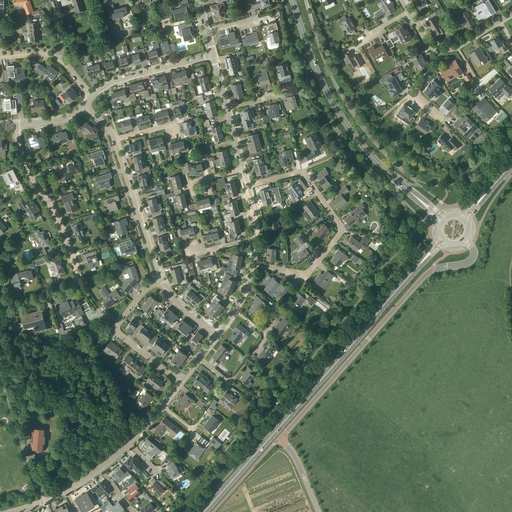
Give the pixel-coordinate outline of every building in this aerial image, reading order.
[(24,4),(27,14),(34,12),(29,0),(28,0),(27,0),(26,0),(14,0),(14,1),(13,1),(14,3),(14,4),(16,4),(16,5),(22,4),(24,4)] [(80,0),(50,0),(54,11),(59,9),(55,0),(72,0),(77,14),(84,11),(80,0)] [(185,0),(180,1),(181,8),(186,7),(189,6),(187,0),(185,0)] [(224,0),(216,0),(217,2),(218,2),(218,4),(211,6),(212,12),(214,11),(215,16),(213,16),(215,22),(228,18),(227,13),(226,13),(223,3),(222,1),(224,0)] [(252,3),(247,4),(249,11),(254,10),(254,9),(253,9),(262,6),(262,7),(270,5),(268,0),(260,0),(261,3),(252,5),(252,3)] [(385,8),(375,14),(378,20),(395,11),(391,3),(392,2),(390,0),(384,0),(382,2),(385,8)] [(425,0),(414,0),(420,9),(428,4),(425,0)] [(487,17),(491,15),(496,12),(488,0),(486,0),(475,7),(478,12),(479,14),(479,13),(480,15),(477,17),(479,20),(482,18),(482,19),(486,16),(487,17)] [(127,7),(113,7),(114,19),(123,19),(123,12),(127,12),(127,7)] [(181,8),(173,10),(175,20),(189,17),(186,7),(181,8)] [(462,17),(455,22),(459,28),(466,24),(469,28),(474,25),(466,11),(461,14),(462,17)] [(355,28),(349,18),(347,19),(345,15),(340,18),(341,19),(339,19),(338,20),(338,21),(338,22),(338,23),(338,24),(339,24),(340,24),(341,24),(343,23),(348,32),(346,33),(348,37),(356,33),(354,29),(355,28)] [(446,31),(443,26),(440,27),(434,17),(427,22),(436,35),(439,33),(440,34),(446,31)] [(28,42),(31,41),(31,42),(39,41),(38,35),(40,35),(39,32),(37,32),(37,28),(38,28),(37,23),(29,23),(29,29),(30,29),(31,37),(28,37),(28,42)] [(193,29),(191,23),(178,26),(181,36),(183,36),(185,41),(193,39),(192,35),(191,34),(192,34),(192,33),(191,33),(190,30),(193,29)] [(265,26),(260,27),(265,43),(266,42),(267,47),(268,48),(270,49),(271,49),(273,48),(272,43),(275,42),(278,42),(280,41),(277,31),(278,31),(276,23),(265,26)] [(405,32),(404,30),(402,26),(393,31),(395,36),(392,38),(394,42),(400,39),(403,43),(412,38),(408,31),(405,32)] [(230,41),(236,39),(234,32),(228,34),(228,36),(219,38),(221,45),(230,43),(230,41)] [(253,43),(259,41),(257,32),(253,33),(253,34),(245,36),(247,44),(249,43),(250,45),(254,44),(253,43)] [(499,47),(502,52),(508,49),(502,40),(500,41),(498,37),(494,39),(490,41),(493,45),(491,46),(494,50),(499,47)] [(167,40),(160,42),(163,55),(171,53),(167,40)] [(159,58),(156,48),(159,47),(158,42),(152,43),(154,51),(148,52),(150,60),(159,58)] [(385,59),(389,57),(382,45),(375,49),(373,46),(369,49),(375,59),(382,55),(385,59)] [(476,50),(469,54),(475,64),(479,62),(481,66),(488,62),(480,47),(479,48),(480,48),(476,50)] [(141,62),(139,56),(142,55),(142,56),(146,56),(144,48),(135,50),(136,54),(132,55),(134,64),(135,64),(135,63),(141,62)] [(356,64),(358,67),(363,65),(357,55),(354,57),(351,51),(343,56),(350,68),(356,64)] [(127,58),(125,58),(124,54),(120,55),(121,59),(117,60),(118,64),(120,63),(121,68),(129,66),(127,58)] [(415,62),(419,69),(429,64),(427,60),(425,61),(421,54),(409,60),(410,61),(412,60),(414,63),(415,62)] [(230,75),(235,74),(235,73),(238,72),(236,64),(237,63),(235,56),(224,59),(227,67),(228,67),(230,75)] [(458,76),(463,73),(455,60),(449,64),(450,65),(441,71),(445,79),(456,72),(458,76)] [(103,67),(106,66),(107,71),(115,69),(113,61),(105,63),(105,61),(102,62),(103,67)] [(289,75),(288,71),(287,63),(279,65),(281,72),(278,73),(280,84),(290,81),(290,80),(292,80),(290,74),(289,75)] [(39,64),(35,70),(44,76),(46,73),(48,75),(53,79),(58,72),(48,65),(46,68),(39,64)] [(95,73),(92,66),(88,67),(87,64),(82,65),(84,73),(88,72),(89,76),(95,74),(94,73),(95,73)] [(92,66),(95,73),(101,71),(99,64),(92,66)] [(14,65),(8,66),(9,77),(15,76),(15,78),(15,79),(25,78),(24,67),(14,68),(14,65)] [(263,75),(256,77),(258,86),(270,83),(266,68),(261,69),(263,75)] [(192,80),(190,74),(187,75),(186,70),(179,72),(182,84),(192,82),(192,80)] [(175,86),(182,84),(179,72),(172,74),(175,86)] [(399,80),(404,78),(401,72),(390,78),(392,81),(390,82),(393,87),(391,89),(394,94),(404,89),(399,80)] [(162,90),(169,88),(165,76),(159,77),(161,86),(162,90)] [(201,85),(209,83),(207,76),(199,78),(201,85)] [(162,90),(161,86),(159,77),(152,79),(154,87),(158,87),(159,90),(162,90)] [(493,86),(492,86),(489,89),(496,97),(502,91),(508,98),(511,94),(511,90),(507,86),(500,78),(496,82),(497,83),(493,86)] [(432,84),(431,83),(428,88),(429,88),(426,92),(433,98),(436,95),(439,97),(443,93),(440,90),(443,87),(435,81),(432,84)] [(136,83),(138,91),(139,95),(143,94),(144,98),(150,96),(148,90),(145,91),(143,82),(142,82),(136,84),(136,83)] [(134,92),(138,91),(136,83),(136,84),(130,85),(129,85),(132,94),(129,95),(131,101),(136,100),(134,92)] [(209,83),(201,85),(202,92),(211,89),(209,83)] [(243,97),(240,83),(231,86),(233,91),(234,91),(236,99),(243,97)] [(75,93),(75,92),(71,86),(61,95),(65,100),(68,98),(71,102),(78,97),(75,93)] [(118,91),(120,99),(121,101),(125,100),(125,102),(131,101),(129,95),(126,96),(125,89),(124,89),(125,90),(122,90),(118,91)] [(116,100),(120,99),(118,91),(112,93),(113,99),(110,100),(112,106),(117,104),(116,100)] [(297,107),(294,96),(293,92),(291,92),(292,96),(287,97),(288,103),(285,104),(287,109),(292,107),(292,109),(297,107)] [(476,106),(476,105),(472,108),(485,121),(496,111),(483,98),(478,103),(478,104),(476,106)] [(11,110),(12,114),(17,113),(16,100),(10,100),(11,102),(3,102),(4,110),(1,110),(1,111),(11,110)] [(31,102),(31,106),(32,112),(42,111),(42,109),(45,108),(44,100),(33,101),(33,102),(31,102)] [(180,107),(179,105),(181,105),(182,103),(181,100),(169,103),(172,113),(174,113),(176,117),(182,115),(181,110),(181,108),(180,108),(180,107)] [(443,106),(450,111),(455,105),(449,100),(443,106)] [(204,110),(215,107),(214,101),(205,103),(206,107),(204,107),(204,110)] [(172,113),(169,103),(166,104),(166,107),(160,108),(161,111),(164,120),(170,118),(169,114),(172,113)] [(275,117),(280,116),(277,104),(269,106),(271,111),(268,112),(269,114),(269,117),(275,116),(275,117)] [(404,104),(399,112),(405,116),(403,119),(407,122),(406,123),(410,126),(415,119),(411,116),(415,112),(411,109),(411,108),(408,106),(408,107),(404,104)] [(208,112),(210,119),(214,118),(214,115),(217,114),(215,107),(204,110),(205,113),(208,112)] [(155,113),(154,108),(151,109),(151,112),(153,118),(156,117),(157,122),(164,120),(161,111),(155,113)] [(250,119),(254,118),(253,110),(242,113),(243,116),(241,116),(243,122),(244,122),(245,127),(251,126),(250,119)] [(150,119),(153,118),(151,112),(148,113),(149,115),(143,116),(145,125),(151,123),(150,119)] [(467,139),(468,138),(470,138),(474,134),(473,133),(478,128),(464,114),(463,114),(464,115),(458,121),(457,120),(453,124),(467,139)] [(145,125),(143,116),(136,118),(136,116),(133,117),(135,123),(138,122),(139,126),(145,125)] [(132,124),(135,123),(133,117),(130,117),(130,119),(124,121),(127,130),(133,128),(132,124)] [(200,121),(192,123),(191,120),(193,120),(192,117),(184,119),(185,122),(183,122),(184,129),(193,127),(193,126),(201,124),(200,121)] [(431,122),(430,123),(427,120),(425,122),(424,121),(424,120),(422,118),(416,126),(425,133),(429,128),(433,131),(436,126),(437,126),(431,122)] [(120,131),(127,130),(124,121),(118,123),(120,131)] [(97,133),(95,134),(94,134),(93,129),(86,122),(79,126),(82,132),(85,130),(89,134),(89,135),(87,136),(89,142),(99,139),(97,133)] [(209,135),(213,134),(222,132),(220,125),(216,126),(216,124),(211,125),(213,131),(209,132),(209,135)] [(189,137),(197,135),(196,132),(194,133),(193,127),(184,129),(186,135),(189,134),(189,137)] [(62,143),(69,141),(66,132),(63,133),(62,132),(58,133),(58,134),(52,136),(54,142),(61,139),(62,143)] [(213,134),(216,144),(221,142),(220,140),(224,139),(222,132),(213,134)] [(250,145),(249,145),(251,152),(261,150),(260,143),(257,133),(248,136),(249,141),(248,141),(248,142),(249,142),(250,145)] [(313,150),(311,151),(312,153),(306,155),(308,160),(318,155),(316,149),(321,146),(315,134),(307,138),(305,139),(304,139),(303,140),(303,141),(303,142),(303,143),(304,143),(304,144),(305,144),(306,144),(307,144),(310,143),(313,150)] [(455,150),(460,145),(453,138),(450,141),(443,134),(439,138),(439,137),(438,138),(438,139),(437,140),(448,151),(452,147),(455,150)] [(31,146),(37,144),(38,148),(45,145),(41,136),(37,138),(36,135),(33,136),(33,137),(29,138),(30,142),(27,142),(29,147),(31,146)] [(166,149),(165,146),(164,146),(164,145),(162,137),(156,138),(159,151),(166,149)] [(159,151),(156,138),(150,140),(151,144),(148,145),(150,153),(159,151)] [(186,152),(189,151),(187,144),(184,145),(183,141),(177,143),(179,151),(185,150),(186,152)] [(134,154),(141,152),(141,149),(139,149),(138,143),(130,145),(131,151),(133,151),(134,154)] [(173,153),(179,151),(177,143),(171,144),(172,148),(169,149),(171,156),(173,155),(173,153)] [(469,148),(468,147),(465,144),(460,149),(463,153),(469,148)] [(103,150),(92,153),(93,157),(95,163),(96,167),(105,164),(103,156),(105,156),(103,150)] [(220,159),(228,156),(226,150),(218,152),(220,159)] [(284,157),(280,158),(282,167),(288,165),(288,162),(294,160),(291,150),(283,152),(284,157)] [(135,163),(142,161),(141,155),(142,155),(141,152),(134,154),(135,156),(133,157),(135,163)] [(213,163),(221,161),(221,165),(230,163),(228,156),(220,159),(215,160),(209,161),(211,167),(214,166),(213,163)] [(265,174),(264,167),(262,157),(252,160),(253,160),(255,166),(256,166),(257,168),(255,169),(256,169),(258,175),(261,175),(265,174)] [(65,181),(71,179),(72,179),(71,175),(77,173),(74,161),(73,162),(73,161),(72,160),(71,160),(70,160),(70,161),(69,161),(68,162),(65,163),(66,164),(64,165),(63,163),(59,164),(62,173),(60,173),(61,176),(57,177),(59,182),(65,180),(65,181)] [(139,172),(150,169),(149,166),(147,167),(145,161),(142,162),(142,161),(135,163),(136,170),(138,169),(139,172)] [(204,161),(195,164),(197,173),(203,171),(203,169),(206,168),(204,161)] [(191,174),(197,173),(195,164),(188,165),(187,162),(184,163),(185,166),(187,173),(190,172),(191,174)] [(325,186),(326,188),(331,185),(324,176),(329,173),(325,168),(317,175),(319,178),(320,177),(321,178),(318,180),(323,187),(325,186)] [(13,182),(15,186),(21,183),(14,169),(4,174),(9,184),(13,182)] [(139,182),(147,180),(151,179),(150,173),(151,173),(150,169),(139,172),(140,175),(138,176),(139,182)] [(98,185),(99,185),(101,189),(107,187),(108,188),(111,187),(109,181),(108,182),(107,179),(112,177),(111,172),(95,178),(97,182),(98,185)] [(169,184),(181,181),(179,174),(167,177),(169,184)] [(227,186),(228,190),(236,188),(234,181),(225,183),(224,177),(218,179),(220,188),(227,186)] [(149,186),(147,180),(139,182),(141,189),(143,188),(144,191),(151,189),(150,186),(149,186)] [(174,193),(181,191),(180,188),(182,187),(181,181),(169,184),(170,186),(171,188),(170,189),(171,191),(173,191),(174,193)] [(295,197),(297,200),(302,196),(300,193),(303,191),(300,187),(299,187),(295,182),(291,185),(292,185),(288,188),(285,189),(287,193),(291,190),(296,196),(295,197)] [(344,193),(345,194),(349,191),(346,187),(337,193),(339,196),(332,201),(337,208),(346,202),(342,195),(344,193)] [(238,194),(236,188),(228,190),(229,193),(222,195),(223,201),(229,199),(229,196),(238,194)] [(264,205),(271,203),(268,189),(259,191),(260,197),(261,197),(264,205)] [(178,202),(186,200),(184,193),(182,194),(181,191),(174,193),(175,196),(176,195),(178,202)] [(68,213),(76,210),(72,199),(74,198),(73,193),(61,196),(63,202),(64,202),(68,213)] [(150,206),(158,204),(156,197),(157,197),(157,194),(149,196),(150,199),(148,199),(150,206)] [(114,210),(114,211),(119,210),(116,201),(120,200),(118,195),(103,200),(104,205),(108,204),(110,211),(114,210)] [(24,199),(25,199),(25,198),(17,203),(20,207),(19,208),(22,214),(26,211),(27,212),(29,211),(31,215),(29,216),(32,220),(40,215),(38,211),(40,210),(38,207),(37,208),(33,200),(27,204),(24,199)] [(211,207),(217,206),(215,198),(210,200),(209,198),(202,199),(205,207),(211,206),(211,207)] [(198,209),(205,207),(202,199),(196,201),(197,203),(194,204),(196,211),(199,210),(198,209)] [(236,200),(230,202),(229,199),(223,201),(225,206),(226,206),(227,210),(230,209),(238,207),(236,200)] [(181,211),(180,208),(187,206),(186,200),(178,202),(173,203),(175,208),(178,208),(179,212),(181,211)] [(302,207),(311,218),(318,213),(318,212),(318,213),(313,207),(314,206),(310,201),(302,207)] [(154,215),(161,213),(161,210),(159,210),(158,204),(150,206),(151,212),(153,212),(154,215)] [(196,214),(196,211),(194,204),(191,204),(192,210),(186,212),(187,216),(196,214)] [(367,215),(363,210),(366,208),(363,204),(350,213),(351,214),(345,219),(350,225),(360,218),(361,220),(367,215)] [(231,219),(230,216),(240,214),(238,207),(230,209),(231,213),(224,215),(225,220),(231,219)] [(154,225),(162,223),(161,216),(162,216),(161,213),(154,215),(155,218),(153,218),(154,225)] [(270,236),(277,234),(276,230),(280,229),(277,218),(279,217),(278,216),(267,219),(269,227),(268,227),(270,236)] [(114,222),(118,235),(128,232),(125,225),(128,224),(126,218),(114,222)] [(238,220),(232,221),(231,219),(225,220),(226,226),(229,225),(230,229),(231,229),(240,226),(238,220)] [(78,242),(86,239),(81,222),(75,224),(75,225),(71,226),(73,233),(75,232),(78,242)] [(166,232),(166,231),(165,228),(164,229),(162,223),(154,225),(156,231),(158,230),(159,234),(166,232)] [(196,225),(195,223),(191,224),(192,227),(187,228),(189,236),(195,235),(195,233),(198,232),(196,225)] [(324,224),(320,229),(316,233),(323,239),(330,229),(324,224)] [(232,232),(228,233),(230,239),(236,238),(235,234),(241,233),(240,226),(231,229),(232,232)] [(183,238),(189,236),(187,228),(181,230),(180,229),(177,229),(179,237),(182,236),(183,238)] [(211,233),(213,241),(220,240),(219,238),(222,237),(220,230),(217,230),(217,228),(210,230),(211,233)] [(46,252),(44,247),(50,245),(48,238),(45,239),(44,235),(45,234),(44,231),(40,232),(39,229),(34,231),(35,233),(29,235),(31,241),(33,240),(33,241),(35,240),(36,239),(39,247),(36,247),(38,252),(42,251),(43,252),(46,252)] [(159,243),(167,241),(171,240),(169,231),(166,231),(166,232),(159,234),(160,236),(158,237),(159,243)] [(207,243),(213,241),(211,233),(205,235),(207,243)] [(360,245),(364,248),(368,243),(362,239),(359,242),(352,236),(350,240),(347,237),(343,242),(347,244),(356,250),(360,245)] [(126,255),(137,251),(135,245),(133,246),(131,241),(119,245),(122,253),(125,252),(126,255)] [(167,241),(159,243),(161,250),(163,249),(164,252),(171,250),(170,247),(169,248),(167,241)] [(298,253),(297,250),(291,254),(298,265),(304,260),(310,255),(305,248),(298,253)] [(267,260),(274,261),(275,249),(268,249),(267,260)] [(341,264),(347,256),(339,249),(335,254),(336,254),(331,261),(338,267),(340,263),(341,264)] [(91,268),(99,265),(98,260),(99,260),(96,250),(82,255),(84,261),(88,260),(91,268)] [(233,261),(241,263),(242,256),(236,255),(237,251),(231,250),(230,256),(234,257),(233,261)] [(359,259),(354,255),(350,259),(356,264),(359,259)] [(60,257),(50,261),(55,276),(65,273),(60,257)] [(44,258),(34,261),(36,266),(46,262),(44,258)] [(210,266),(211,270),(217,269),(216,263),(213,263),(211,258),(205,259),(207,267),(210,266)] [(198,274),(204,272),(202,268),(207,267),(205,259),(198,261),(199,267),(196,268),(198,274)] [(240,269),(241,263),(233,261),(232,265),(228,264),(227,270),(233,271),(234,268),(240,269)] [(179,270),(187,268),(185,263),(176,265),(177,268),(171,270),(172,276),(180,274),(179,270)] [(128,293),(133,286),(134,287),(137,284),(135,282),(137,279),(137,277),(138,277),(136,272),(134,266),(127,268),(127,269),(125,270),(126,274),(129,273),(131,277),(129,279),(128,278),(125,282),(121,287),(128,293)] [(15,290),(21,288),(21,286),(21,285),(20,285),(19,278),(25,277),(25,278),(28,277),(29,280),(33,278),(31,270),(29,271),(29,270),(15,274),(15,275),(11,276),(12,279),(11,280),(12,285),(14,284),(15,290)] [(326,270),(323,275),(320,273),(314,281),(321,286),(326,280),(329,282),(334,276),(326,270)] [(174,283),(180,281),(181,284),(187,283),(186,277),(185,273),(180,274),(172,276),(174,283)] [(236,282),(230,279),(232,277),(225,274),(223,280),(225,280),(223,284),(233,288),(236,282)] [(280,284),(269,276),(264,282),(269,286),(266,290),(271,294),(274,290),(283,297),(289,289),(281,283),(280,284)] [(190,301),(195,294),(192,292),(195,288),(190,284),(186,289),(188,291),(184,296),(190,301)] [(231,294),(233,288),(223,284),(222,288),(220,287),(218,292),(224,295),(225,292),(231,294)] [(116,289),(109,294),(104,286),(99,289),(104,297),(103,297),(105,300),(104,301),(108,307),(114,302),(114,301),(121,296),(116,289)] [(195,305),(199,300),(201,302),(205,297),(201,293),(198,297),(195,294),(190,301),(195,305)] [(309,302),(307,304),(311,308),(316,301),(305,293),(302,296),(298,293),(289,305),(298,311),(301,307),(300,306),(305,299),(309,302)] [(155,304),(157,305),(160,302),(156,300),(151,296),(146,302),(152,307),(155,304)] [(264,310),(268,304),(258,296),(253,302),(255,303),(249,310),(255,314),(260,307),(264,310)] [(224,307),(219,303),(221,300),(216,297),(212,301),(216,304),(214,307),(220,312),(224,307)] [(331,306),(330,305),(320,297),(317,300),(328,309),(331,306)] [(67,301),(58,306),(62,313),(63,312),(64,315),(66,318),(73,313),(82,327),(87,326),(80,313),(83,311),(89,307),(86,302),(80,306),(78,303),(75,304),(73,300),(68,303),(67,301)] [(147,312),(144,314),(144,315),(149,319),(152,316),(150,315),(153,311),(150,310),(152,307),(146,302),(142,308),(147,312)] [(277,312),(280,308),(275,304),(271,308),(277,312)] [(216,317),(220,312),(214,307),(211,310),(208,307),(204,312),(209,316),(211,314),(216,317)] [(166,320),(173,312),(167,308),(164,312),(162,310),(157,316),(160,318),(161,316),(166,320)] [(46,328),(44,322),(41,310),(22,316),(25,328),(34,325),(36,331),(46,328)] [(177,322),(174,320),(178,316),(173,312),(166,320),(171,324),(170,326),(172,328),(177,322)] [(141,324),(138,322),(139,321),(134,317),(125,328),(131,332),(134,328),(136,330),(141,324)] [(293,324),(284,317),(278,325),(277,325),(274,328),(282,334),(288,327),(290,328),(293,324)] [(181,332),(188,324),(182,320),(179,324),(177,322),(172,328),(175,330),(176,328),(181,332)] [(61,323),(58,324),(61,334),(72,331),(71,328),(64,330),(61,323)] [(135,336),(140,340),(147,332),(142,328),(143,326),(141,324),(136,330),(139,332),(135,336)] [(192,334),(189,332),(193,328),(188,324),(181,332),(186,336),(185,338),(187,340),(192,334)] [(239,324),(234,329),(236,331),(230,338),(236,343),(242,336),(245,338),(250,332),(239,324)] [(152,336),(147,332),(140,340),(146,344),(149,340),(151,342),(156,336),(153,334),(152,336)] [(187,345),(192,340),(197,344),(203,336),(197,332),(194,336),(192,334),(187,340),(185,343),(187,345)] [(155,352),(162,344),(157,340),(158,338),(156,336),(151,342),(154,343),(150,348),(155,352)] [(228,349),(231,346),(224,340),(221,344),(228,349)] [(112,354),(117,358),(122,350),(111,341),(104,350),(111,355),(112,354)] [(167,344),(165,346),(162,344),(155,352),(161,356),(164,351),(167,353),(171,348),(168,346),(167,344)] [(278,352),(275,350),(276,349),(270,344),(264,352),(262,351),(258,357),(266,363),(272,356),(271,355),(272,354),(275,357),(278,352)] [(216,353),(213,356),(216,359),(215,360),(220,363),(223,358),(222,357),(228,350),(222,345),(217,351),(216,353)] [(187,356),(183,352),(185,350),(179,346),(175,351),(177,352),(175,355),(183,361),(187,356)] [(129,371),(136,363),(132,360),(133,359),(128,355),(120,365),(125,369),(123,370),(128,374),(130,371),(129,371)] [(179,366),(183,361),(175,355),(171,360),(169,358),(167,361),(173,365),(175,363),(179,366)] [(133,375),(138,379),(146,369),(143,367),(142,368),(136,363),(129,371),(130,371),(134,375),(133,375)] [(255,372),(252,369),(248,366),(243,372),(245,373),(240,379),(247,384),(254,375),(253,374),(255,372)] [(153,372),(147,380),(158,389),(163,382),(158,378),(159,376),(153,372)] [(201,372),(197,376),(195,379),(197,380),(193,385),(196,387),(199,383),(204,388),(203,390),(208,393),(214,386),(207,381),(209,378),(201,372)] [(151,400),(151,401),(154,398),(146,391),(145,392),(146,393),(143,396),(142,396),(139,400),(143,403),(142,404),(139,408),(143,411),(149,403),(149,402),(151,400)] [(227,402),(232,406),(238,399),(233,395),(232,396),(226,392),(220,399),(226,404),(227,402)] [(191,403),(193,400),(185,394),(181,399),(180,398),(176,404),(183,409),(189,402),(191,403)] [(202,408),(205,403),(200,399),(196,404),(202,408)] [(219,422),(212,416),(208,421),(209,422),(204,427),(208,430),(209,430),(211,432),(219,422)] [(171,432),(174,435),(179,429),(165,418),(160,424),(154,432),(160,437),(168,428),(172,431),(171,432)] [(30,442),(29,449),(46,450),(46,443),(45,443),(45,436),(47,436),(47,429),(31,428),(31,435),(32,435),(31,442),(30,442)] [(213,437),(209,441),(218,448),(221,444),(213,437)] [(143,450),(151,457),(152,457),(156,452),(158,453),(161,450),(148,438),(145,442),(143,445),(142,445),(142,446),(142,447),(142,448),(142,449),(143,449),(143,450)] [(197,459),(206,447),(196,440),(194,443),(196,444),(189,453),(197,459)] [(138,462),(139,462),(134,456),(130,460),(129,459),(124,463),(132,471),(134,468),(140,474),(145,469),(142,466),(138,462)] [(167,469),(168,471),(166,472),(169,478),(173,476),(179,473),(179,474),(183,472),(180,467),(177,468),(176,466),(174,461),(172,461),(171,461),(170,462),(169,462),(168,463),(167,464),(167,463),(168,466),(167,466),(168,469),(167,469)] [(128,476),(130,474),(125,469),(123,471),(120,468),(117,470),(111,475),(116,480),(120,476),(121,477),(122,477),(124,478),(127,476),(128,476)] [(164,491),(163,490),(163,489),(166,485),(161,480),(160,481),(159,481),(157,481),(153,478),(148,483),(151,485),(150,486),(153,488),(152,489),(154,491),(155,491),(159,494),(159,493),(161,495),(164,492),(164,491)] [(106,496),(111,492),(102,481),(93,488),(100,497),(104,493),(106,496)] [(132,501),(141,494),(137,490),(139,489),(135,484),(128,490),(130,492),(127,495),(132,501)] [(82,511),(84,511),(95,506),(87,492),(75,499),(82,511)] [(110,503),(106,507),(104,504),(100,507),(103,511),(108,511),(113,509),(114,511),(122,511),(121,511),(124,509),(122,507),(122,506),(120,505),(120,504),(118,502),(116,504),(115,504),(116,504),(114,505),(114,506),(113,506),(110,503)] [(150,511),(155,508),(150,502),(141,509),(141,511),(150,511)]
